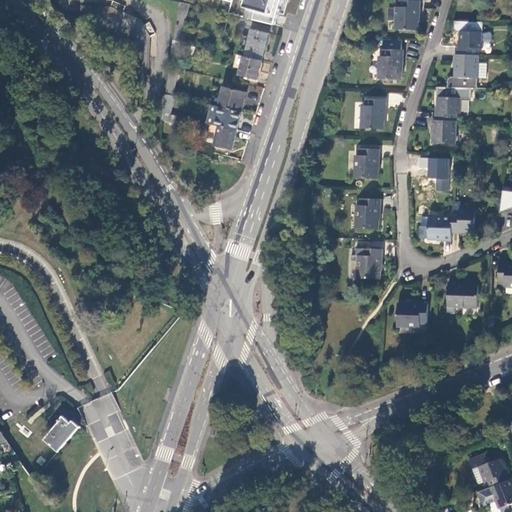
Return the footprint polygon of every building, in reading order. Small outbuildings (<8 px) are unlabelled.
[(250,0),(248,8),(279,16),(283,0),(250,0)] [(399,0),(400,5),(397,5),(396,28),(418,29),(418,7),(420,7),(419,0),(399,0)] [(191,4),(180,1),(175,39),(181,41),(184,41),(191,4)] [(263,60),(269,34),(253,30),(246,56),(263,60)] [(458,47),(458,55),(478,56),(478,49),(482,49),(482,33),(460,32),(460,47),(458,47)] [(488,33),(482,33),(482,49),(488,49),(490,47),(490,35),(488,33)] [(181,41),(175,39),(172,60),(178,61),(181,41)] [(403,39),(385,39),(384,55),(381,55),(380,78),(402,79),(402,57),(404,57),(404,49),(403,49),(403,39)] [(458,55),(455,55),(454,62),(456,62),(455,77),(478,78),(478,63),(478,56),(458,55)] [(259,79),(263,60),(246,56),(241,75),(259,79)] [(179,69),(171,67),(167,94),(174,96),(179,69)] [(471,88),(477,89),(478,78),(455,77),(452,77),(449,80),(448,88),(471,88)] [(221,107),(243,112),(247,92),(224,86),(219,106),(221,107)] [(460,98),(460,99),(471,99),(471,88),(448,88),(437,87),(437,96),(439,97),(460,98)] [(174,96),(167,94),(165,104),(173,105),(175,96),(174,96)] [(401,102),(402,94),(390,94),(390,102),(401,102)] [(436,113),(436,120),(456,121),(457,114),(459,114),(460,99),(460,98),(439,97),(438,113),(436,113)] [(362,128),(384,128),(384,106),(386,106),(386,99),(366,98),(366,105),(363,104),(362,128)] [(173,105),(165,104),(164,113),(171,114),(173,105)] [(238,130),(243,112),(221,107),(219,106),(214,105),(210,123),(220,126),(238,130)] [(456,121),(436,120),(433,120),(433,128),(435,127),(434,144),(456,144),(456,121)] [(234,149),(238,130),(220,126),(215,145),(234,149)] [(355,178),(378,178),(378,156),(380,156),(380,148),(360,148),(360,155),(356,155),(355,178)] [(436,178),(435,191),(448,192),(451,159),(419,156),(418,168),(427,168),(427,177),(436,178)] [(501,213),(511,208),(511,187),(505,186),(501,213)] [(356,228),(378,229),(379,207),(381,206),(381,199),(360,199),(360,205),(357,205),(356,228)] [(475,231),(476,209),(461,209),(461,201),(454,201),(453,216),(453,232),(460,233),(460,231),(475,231)] [(453,232),(453,216),(430,216),(430,217),(429,226),(422,226),(421,226),(420,238),(445,239),(445,241),(452,241),(453,232)] [(356,249),(356,256),(359,257),(359,279),(381,280),(381,258),(383,257),(383,250),(356,249)] [(359,257),(356,256),(351,256),(350,280),(359,279),(359,257)] [(506,287),(511,287),(511,265),(507,265),(507,263),(499,263),(499,283),(506,283),(506,287)] [(456,307),(478,308),(479,286),(457,285),(457,283),(450,283),(448,313),(456,313),(456,307)] [(397,325),(421,326),(421,323),(428,324),(429,303),(421,303),(421,305),(399,304),(397,325)] [(45,440),(60,452),(81,427),(73,421),(71,423),(63,416),(59,422),(60,422),(45,440)] [(489,482),(492,487),(510,480),(508,473),(506,474),(501,460),(490,464),(486,454),(470,460),(474,469),(480,467),(487,483),(489,482)] [(474,469),(481,485),(487,483),(480,467),(474,469)] [(479,492),(484,507),(490,505),(492,511),(511,511),(511,510),(510,505),(511,504),(511,479),(510,480),(492,487),(479,492)]
